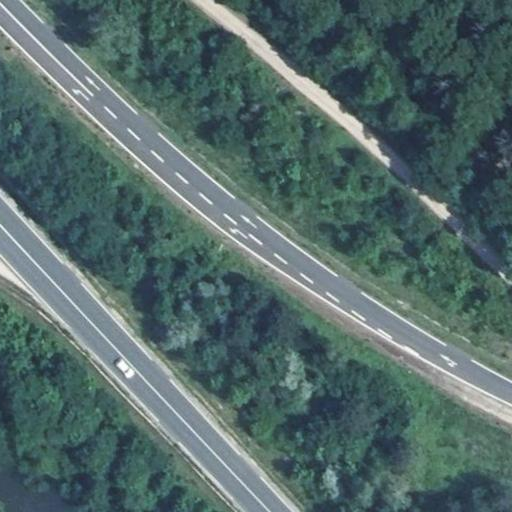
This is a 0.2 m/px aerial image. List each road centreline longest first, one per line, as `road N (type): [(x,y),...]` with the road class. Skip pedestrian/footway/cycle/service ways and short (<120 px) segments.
road 1 (primary): [(511,397),(354,310),(226,220),(0,0)]
road 2 (track): [(195,0),(376,153),(511,285)]
road 3 (secondary): [(0,223),(268,511)]
